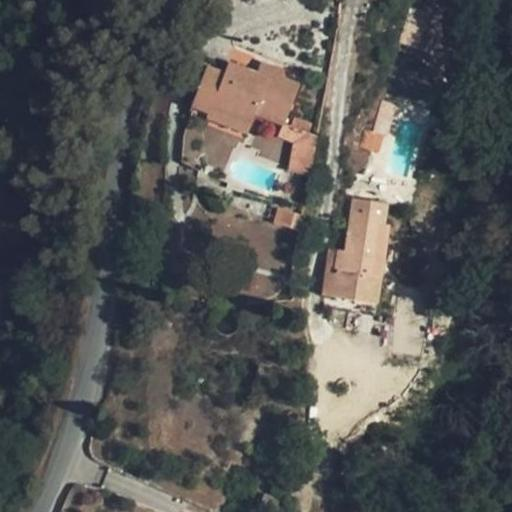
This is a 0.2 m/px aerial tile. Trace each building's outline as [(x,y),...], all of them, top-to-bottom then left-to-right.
[(226,72),(208,65),(192,108),(209,114),(207,120),(248,135),(255,116),(283,126),(278,137),(294,143),(288,172),(310,175),(318,136),(309,133),(312,124),(295,117),(292,127),(286,124),(301,84),(284,77),(286,70),(262,61),(258,72),(230,62),(226,72)] [(359,147),(380,154),(385,136),(365,130),(359,147)] [(339,250),(337,261),(336,269),(332,297),(377,303),(388,226),(385,225),(388,203),(354,198),(347,251),(339,250)] [(300,213),(277,208),(273,224),(296,230),(300,213)] [(154,267),(153,289),(166,289),(167,268),(154,267)]
